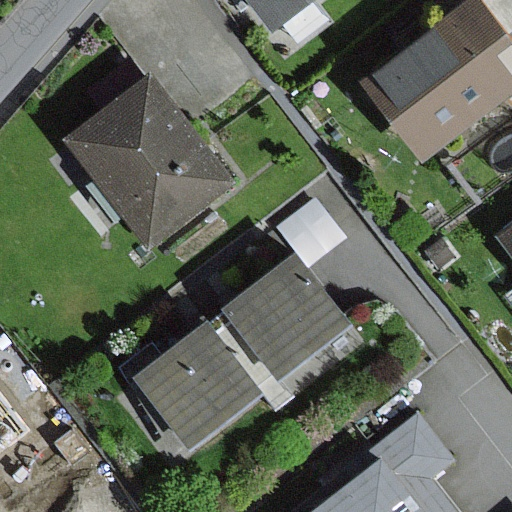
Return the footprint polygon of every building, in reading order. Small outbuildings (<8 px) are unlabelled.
[(231,0),(266,45),(325,0),(231,0)] [(471,3),(358,88),(416,165),(511,94),(489,66),(508,52),(471,3)] [(146,80),(59,146),(143,254),(230,188),(146,80)] [(314,201),(277,229),(307,269),(345,242),(314,201)] [(410,215),(388,232),(405,253),(427,235),(410,215)] [(511,224),(491,242),(511,268),(511,224)] [(443,239),(425,253),(439,272),(457,259),(443,239)] [(287,264),(218,319),(273,389),(343,334),(287,264)] [(201,328),(126,386),(183,459),(257,401),(201,328)] [(417,417),(293,511),(452,511),(431,483),(454,465),(417,417)]
